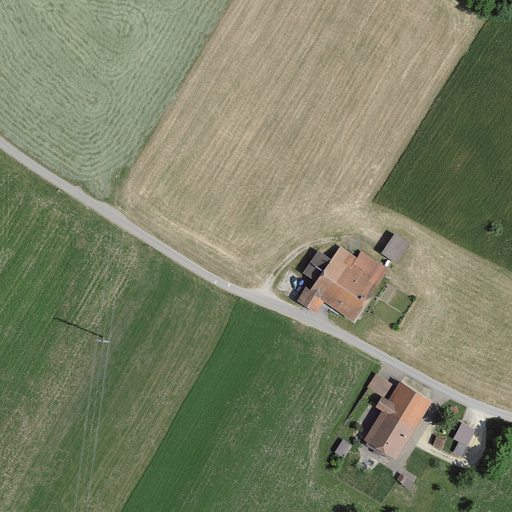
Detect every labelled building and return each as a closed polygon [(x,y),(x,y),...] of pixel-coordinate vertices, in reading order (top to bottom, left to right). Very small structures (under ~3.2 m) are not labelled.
[(406,245),(390,234),(377,254),(393,264),(406,245)] [(327,259),(313,251),(299,273),(310,280),(304,288),(302,287),(293,300),(313,313),(320,302),(349,321),(384,269),(357,252),(353,258),(335,246),(327,259)] [(389,384),(372,374),(365,386),(381,397),(389,384)] [(428,402),(395,381),(383,399),(376,395),(369,406),(378,412),(362,437),(392,456),(428,402)] [(471,429),(458,424),(450,441),(464,447),(471,429)] [(434,442),(441,445),(445,437),(438,433),(434,442)] [(345,443),(339,440),(331,453),(337,456),(345,443)] [(358,481),(346,475),(342,484),(354,490),(358,481)]
